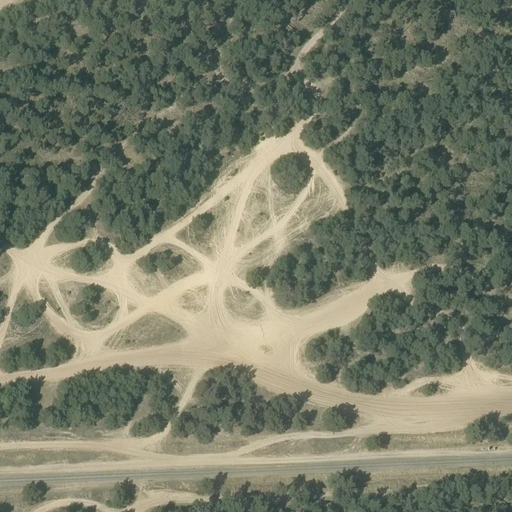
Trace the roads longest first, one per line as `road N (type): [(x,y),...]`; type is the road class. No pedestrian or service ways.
road 1 (track): [(0,380),(215,351),(314,389),(422,409),(511,406)]
road 2 (track): [(0,449),(230,457),(270,440),(409,430),(468,407)]
road 3 (track): [(128,448),(154,441),(215,351)]
